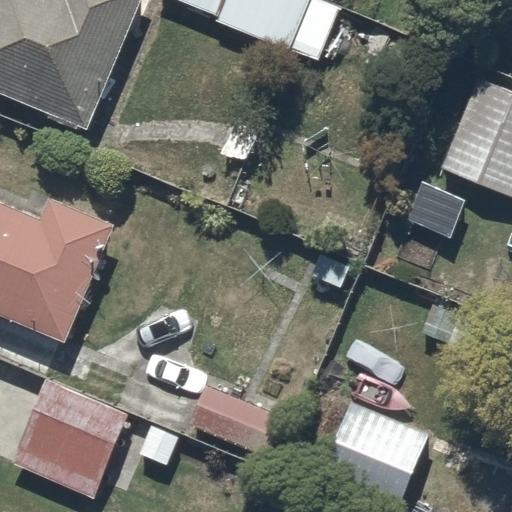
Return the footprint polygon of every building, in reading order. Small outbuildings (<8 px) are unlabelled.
[(0,0),(0,106),(86,143),(147,1),(144,0),(0,0)] [(160,0),(158,7),(321,73),(340,20),(305,7),(307,0),(160,0)] [(511,206),(511,107),(476,93),(441,178),(511,206)] [(42,234),(0,217),(0,330),(69,357),(114,239),(50,214),(42,234)] [(130,428),(44,392),(13,472),(97,507),(130,428)] [(284,429),(207,397),(192,437),(267,468),(284,429)] [(404,511),(430,449),(349,416),(323,485),(389,511),(404,511)]
